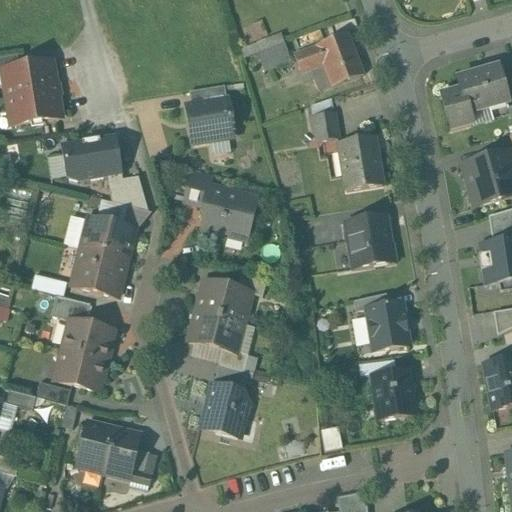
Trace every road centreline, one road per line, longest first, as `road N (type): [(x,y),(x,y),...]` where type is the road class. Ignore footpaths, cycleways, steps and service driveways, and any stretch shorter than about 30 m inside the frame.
road 1 (residential): [(388,59),(436,258),(465,454)]
road 2 (residential): [(465,454),(308,479),(204,508)]
road 3 (residential): [(193,509),(146,326),(159,283)]
road 4 (residential): [(511,24),(388,59)]
